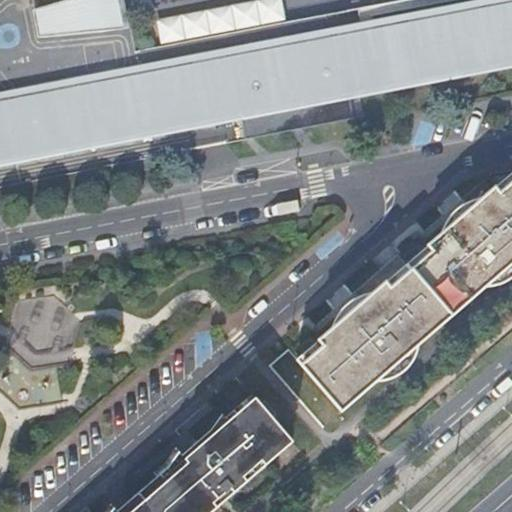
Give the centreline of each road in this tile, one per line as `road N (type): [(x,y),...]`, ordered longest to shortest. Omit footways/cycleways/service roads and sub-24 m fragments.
road 1 (residential): [(386,175),(381,227),(49,511)]
road 2 (residential): [(0,246),(386,175)]
road 3 (residential): [(511,353),(327,511)]
road 4 (residential): [(386,175),(511,148)]
